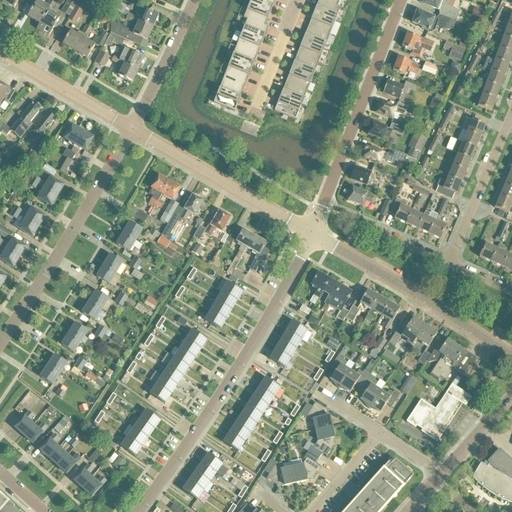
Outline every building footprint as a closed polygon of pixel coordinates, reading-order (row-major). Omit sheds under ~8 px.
[(2,0),(1,2),(14,9),(18,0),(2,0)] [(68,0),(61,12),(70,18),(78,4),(71,0),(68,0)] [(80,0),(74,10),(81,14),(89,0),(88,0),(80,0)] [(270,13),(275,0),(251,0),(249,5),(270,13)] [(334,23),(340,8),(337,7),(319,0),(316,0),(319,1),(313,14),(334,23)] [(422,1),(420,4),(438,11),(439,17),(455,23),(459,12),(452,9),(446,7),(448,1),(446,0),(421,0),(421,1),(422,1)] [(27,18),(40,25),(49,8),(52,10),(54,6),(49,3),(46,7),(44,5),(42,9),(35,5),(27,18)] [(122,16),(126,8),(114,3),(111,11),(122,16)] [(265,27),(270,13),(249,5),(243,19),(247,21),(268,29),(268,28),(265,27)] [(49,8),(40,25),(37,30),(49,37),(59,19),(54,16),(56,12),(52,10),(49,8)] [(136,19),(135,21),(139,23),(152,29),(158,16),(140,8),(137,14),(138,15),(136,18),(136,19)] [(473,17),(482,20),(485,12),(476,9),(473,17)] [(414,17),(412,20),(412,23),(413,23),(412,24),(421,28),(421,29),(431,33),(434,25),(441,27),(440,29),(445,31),(446,31),(447,31),(448,31),(449,31),(450,31),(451,30),(452,29),(453,28),(454,27),(455,23),(439,17),(435,20),(433,19),(419,14),(417,13),(416,17),(415,17),(415,18),(414,17)] [(329,37),(334,23),(313,14),(308,28),(329,37)] [(262,42),(268,29),(247,21),(241,34),(262,42)] [(152,29),(139,23),(134,34),(111,23),(110,34),(137,46),(140,39),(146,42),(152,29)] [(511,28),(507,27),(503,38),(511,41),(511,28)] [(323,51),(329,37),(308,28),(302,42),(323,51)] [(63,45),(75,52),(82,40),(84,36),(87,38),(89,34),(84,31),(82,34),(79,33),(77,36),(70,33),(63,45)] [(257,56),(262,42),(241,34),(236,48),(257,56)] [(121,47),(123,42),(110,35),(107,41),(121,47)] [(403,46),(402,48),(411,52),(410,55),(420,59),(423,51),(430,54),(433,45),(420,39),(420,40),(418,40),(418,39),(407,35),(404,42),(403,42),(402,45),(403,46)] [(96,46),(102,49),(108,40),(101,36),(96,46)] [(511,41),(503,38),(499,50),(511,54),(511,41)] [(82,40),(75,52),(87,59),(94,47),(82,40)] [(458,47),(465,50),(466,51),(469,45),(461,41),(458,47)] [(321,57),(323,51),(302,42),(296,56),(318,65),(321,57)] [(448,59),(460,63),(465,50),(446,43),(443,51),(451,54),(448,59)] [(251,70),(257,56),(236,48),(233,56),(230,62),(251,70)] [(125,49),(120,59),(122,60),(121,63),(124,65),(137,72),(144,58),(125,49)] [(511,54),(499,50),(495,61),(508,66),(511,55),(511,54)] [(95,64),(104,69),(109,58),(101,53),(95,64)] [(312,79),(318,65),(296,56),(294,63),(291,70),(312,79)] [(393,69),(393,70),(393,72),(404,76),(404,75),(407,76),(408,73),(416,76),(419,68),(409,64),(409,63),(398,59),(395,66),(394,66),(393,69)] [(495,61),(491,73),(504,77),(508,66),(495,61)] [(251,70),(230,62),(225,76),(246,84),(251,71),(251,70)] [(120,66),(115,75),(119,77),(118,78),(131,84),(137,72),(124,65),(121,63),(119,66),(120,66)] [(438,68),(424,63),(422,69),(436,74),(438,68)] [(457,74),(460,66),(452,63),(450,68),(434,63),(433,66),(457,74)] [(306,93),(312,79),(291,70),(285,84),(306,93)] [(491,73),(486,84),(500,89),(504,77),(491,73)] [(246,84),(225,76),(219,90),(240,98),(246,84)] [(466,76),(460,87),(464,89),(467,82),(470,83),(472,79),(466,76)] [(414,92),(416,87),(405,83),(404,87),(398,85),(398,86),(388,82),(383,94),(399,100),(402,93),(409,96),(411,91),(414,92)] [(0,104),(2,101),(7,105),(14,93),(0,84),(0,104)] [(301,106),(306,93),(285,84),(280,98),(301,106)] [(486,84),(482,95),(495,100),(500,89),(486,84)] [(234,112),(240,98),(219,90),(213,104),(234,112)] [(495,100),(482,95),(478,107),(491,112),(495,100)] [(295,121),(301,106),(280,98),(274,112),(295,121)] [(431,110),(436,111),(440,102),(435,100),(431,110)] [(6,127),(2,133),(7,136),(10,132),(20,141),(27,132),(32,125),(30,123),(42,109),(34,103),(11,131),(6,127)] [(376,114),(392,120),(395,114),(404,117),(406,114),(413,116),(415,111),(398,104),(396,109),(380,103),(376,114)] [(450,117),(454,108),(451,106),(446,115),(450,117)] [(28,133),(38,141),(55,120),(48,114),(36,128),(34,126),(28,133)] [(472,121),(467,133),(480,139),(485,127),(472,121)] [(386,129),(372,124),(367,136),(387,143),(391,133),(398,136),(401,129),(391,125),(389,130),(386,129)] [(69,145),(74,148),(82,133),(78,130),(77,129),(75,128),(73,128),(72,127),(64,140),(70,143),(69,145)] [(82,133),(74,148),(78,151),(79,149),(85,152),(93,139),(91,138),(91,137),(88,135),(87,136),(82,133)] [(467,133),(462,144),(475,150),(480,139),(467,133)] [(425,139),(414,134),(411,140),(416,142),(412,150),(418,153),(425,139)] [(475,150),(462,144),(457,142),(456,142),(451,153),(457,155),(470,161),(475,150)] [(368,163),(376,166),(377,162),(380,163),(381,160),(395,166),(397,161),(414,167),(416,161),(407,157),(389,150),(388,155),(366,147),(365,147),(364,148),(363,148),(362,149),(362,150),(362,151),(362,152),(363,153),(363,154),(364,154),(362,159),(369,161),(368,163)] [(16,174),(21,178),(38,157),(33,153),(21,167),(22,168),(16,174)] [(71,153),(67,159),(71,162),(75,156),(71,153)] [(457,155),(453,167),(466,172),(470,161),(457,155)] [(66,172),(72,162),(67,160),(59,173),(66,177),(68,173),(66,172)] [(56,172),(46,166),(42,171),(53,178),(56,172)] [(425,168),(421,166),(418,174),(415,180),(419,182),(422,176),(421,175),(425,168)] [(453,167),(448,178),(461,184),(466,172),(453,167)] [(355,168),(350,180),(366,186),(369,179),(379,183),(383,173),(373,169),(371,173),(366,171),(365,172),(355,168)] [(400,178),(405,180),(406,180),(407,180),(409,175),(402,172),(400,178)] [(391,183),(394,177),(383,173),(381,179),(382,180),(391,183)] [(34,177),(31,182),(37,185),(40,181),(34,177)] [(161,196),(169,183),(164,180),(163,178),(161,177),(160,178),(158,177),(151,190),(147,195),(152,197),(148,204),(153,208),(154,206),(155,206),(158,201),(161,196)] [(461,184),(448,178),(443,189),(456,195),(461,184)] [(45,184),(43,188),(57,197),(60,192),(61,192),(63,190),(62,188),(63,187),(50,179),(47,185),(45,184)] [(37,185),(31,182),(29,186),(35,190),(37,185)] [(169,183),(161,196),(171,201),(162,216),(169,220),(178,205),(172,202),(180,189),(178,188),(178,187),(176,186),(174,186),(169,183)] [(511,189),(504,186),(499,197),(511,202),(511,189)] [(57,197),(43,188),(40,193),(42,194),(38,200),(51,207),(52,206),(53,205),(55,203),(54,202),(57,197)] [(348,202),(362,207),(364,201),(371,204),(374,198),(366,196),(367,195),(352,189),(350,196),(348,196),(347,200),(348,200),(348,202)] [(179,220),(185,224),(190,214),(194,217),(198,211),(202,213),(205,212),(207,208),(206,205),(202,203),(198,200),(199,199),(195,197),(194,198),(192,197),(184,210),(178,207),(173,217),(161,236),(170,241),(170,240),(172,236),(170,235),(179,220)] [(508,214),(511,204),(511,202),(499,197),(495,209),(508,214)] [(412,212),(404,209),(407,204),(397,200),(390,214),(396,217),(394,220),(406,225),(412,212)] [(379,216),(385,219),(392,205),(386,202),(379,216)] [(15,208),(13,212),(19,216),(21,212),(15,208)] [(27,214),(24,219),(38,228),(41,223),(42,223),(44,221),(44,219),(45,218),(32,210),(28,216),(27,214)] [(133,219),(144,225),(148,217),(138,211),(133,219)] [(19,216),(13,212),(10,217),(16,220),(19,216)] [(406,225),(417,230),(423,217),(412,212),(406,225)] [(225,214),(224,216),(219,213),(212,225),(210,224),(205,234),(210,237),(215,230),(221,234),(230,219),(229,218),(229,216),(225,214)] [(417,230),(428,235),(434,222),(423,217),(417,230)] [(38,228),(24,219),(21,224),(23,225),(19,230),(32,238),(33,237),(34,236),(36,234),(35,233),(38,228)] [(434,222),(428,235),(440,240),(445,227),(434,222)] [(130,224),(123,235),(135,242),(142,231),(130,224)] [(497,239),(501,240),(508,225),(504,224),(497,239)] [(0,236),(7,240),(11,233),(0,225),(0,236)] [(200,227),(199,229),(194,238),(199,241),(205,230),(200,227)] [(147,238),(153,242),(158,234),(152,230),(147,238)] [(227,274),(231,277),(234,271),(247,249),(254,237),(243,231),(236,243),(242,246),(239,252),(227,274)] [(135,242),(123,235),(116,246),(128,253),(135,242)] [(170,244),(171,243),(161,237),(157,245),(166,250),(168,247),(170,244)] [(266,244),(254,237),(247,249),(257,255),(249,272),(255,274),(260,262),(264,264),(269,252),(264,249),(266,245),(266,244)] [(0,240),(0,246),(19,259),(22,254),(23,254),(25,251),(25,250),(26,248),(13,240),(9,246),(8,245),(0,240)] [(191,253),(198,258),(204,248),(197,244),(191,253)] [(479,258),(491,263),(497,251),(485,245),(479,258)] [(19,259),(0,246),(0,252),(2,254),(4,255),(0,261),(13,269),(14,267),(15,267),(17,264),(16,263),(19,259)] [(491,263),(502,268),(508,256),(497,251),(491,263)] [(110,256),(103,267),(115,275),(122,264),(110,256)] [(502,268),(511,272),(511,257),(508,256),(502,268)] [(135,258),(132,263),(139,267),(141,262),(135,258)] [(162,277),(172,283),(181,269),(171,262),(162,277)] [(139,267),(132,263),(129,267),(136,271),(139,267)] [(115,275),(103,267),(96,278),(109,286),(115,275)] [(234,271),(231,277),(242,283),(245,277),(234,271)] [(315,306),(322,292),(329,281),(318,274),(311,286),(318,290),(313,297),(314,298),(311,304),(315,306)] [(329,307),(334,299),(340,287),(329,281),(322,292),(329,296),(324,304),(325,305),(322,311),(325,313),(329,307)] [(242,293),(227,284),(222,294),(236,302),(242,293)] [(334,299),(329,307),(339,313),(336,319),(343,323),(348,313),(342,309),(344,305),(344,306),(351,294),(340,287),(334,299)] [(360,304),(370,310),(377,297),(377,295),(374,293),(372,294),(367,291),(360,304)] [(96,292),(89,303),(101,311),(108,300),(96,292)] [(121,294),(118,299),(125,303),(127,298),(121,294)] [(236,302),(222,294),(216,303),(231,312),(236,302)] [(158,303),(149,297),(146,302),(155,308),(158,303)] [(370,310),(380,316),(388,304),(377,297),(370,310)] [(125,303),(118,299),(115,303),(122,307),(125,303)] [(101,311),(89,303),(82,315),(94,322),(101,311)] [(231,312),(216,303),(211,313),(225,321),(231,312)] [(388,304),(380,316),(387,320),(383,328),(387,331),(392,323),(399,310),(394,307),(394,306),(391,304),(390,305),(388,304)] [(299,312),(308,317),(311,312),(302,307),(299,312)] [(345,319),(352,323),(359,311),(353,307),(345,319)] [(225,321),(211,313),(205,322),(219,331),(225,321)] [(310,317),(308,322),(317,327),(320,323),(310,317)] [(184,328),(187,322),(181,318),(177,324),(184,328)] [(401,337),(408,341),(407,343),(412,347),(416,340),(416,339),(425,326),(413,319),(405,331),(401,337)] [(307,332),(292,323),(287,333),(301,341),(307,332)] [(75,325),(68,336),(80,343),(87,332),(75,325)] [(416,339),(416,340),(428,348),(437,334),(425,326),(416,339)] [(100,327),(97,332),(104,336),(107,331),(100,327)] [(104,336),(97,332),(95,336),(101,340),(104,336)] [(206,341),(192,332),(186,341),(200,350),(206,341)] [(301,341),(287,333),(281,342),(295,351),(301,341)] [(388,344),(394,348),(401,337),(395,333),(388,344)] [(80,343),(68,336),(61,346),(73,354),(80,343)] [(356,348),(359,342),(354,339),(351,345),(356,348)] [(380,339),(374,349),(375,350),(379,353),(386,343),(380,339)] [(330,340),(327,346),(336,351),(339,346),(330,340)] [(430,356),(426,363),(428,364),(437,362),(437,364),(430,375),(438,381),(439,378),(445,382),(453,370),(468,380),(481,362),(448,340),(444,346),(439,343),(430,356)] [(200,351),(186,341),(180,350),(194,360),(200,351)] [(12,342),(5,351),(13,357),(20,348),(12,342)] [(295,351),(281,342),(275,351),(290,360),(295,351)] [(194,360),(180,350),(174,359),(188,369),(194,360)] [(374,360),(379,353),(375,350),(374,351),(370,354),(369,356),(374,360)] [(290,360),(275,351),(270,361),(284,370),(290,360)] [(386,361),(390,356),(385,352),(381,358),(386,361)] [(423,366),(426,363),(430,356),(424,352),(418,362),(423,366)] [(338,390),(350,372),(344,368),(347,364),(343,361),(345,359),(339,355),(330,369),(336,372),(330,381),(332,382),(332,383),(338,390)] [(55,356),(47,367),(59,375),(66,364),(55,356)] [(86,363),(83,362),(79,359),(76,364),(83,368),(84,367),(86,363)] [(188,369),(174,359),(168,368),(182,378),(188,369)] [(83,368),(76,364),(74,368),(80,372),(83,368)] [(59,375),(47,367),(40,378),(52,386),(59,375)] [(182,378),(168,368),(162,377),(176,387),(182,378)] [(355,385),(361,389),(369,376),(364,372),(362,374),(358,371),(356,376),(350,372),(338,390),(347,393),(350,394),(355,385)] [(94,384),(96,379),(88,374),(85,378),(94,384)] [(368,410),(380,392),(375,388),(378,384),(374,381),(375,379),(369,376),(361,389),(366,392),(360,401),(362,402),(362,403),(368,410)] [(176,387),(162,377),(156,387),(170,396),(176,387)] [(279,389),(265,380),(259,389),(273,398),(279,389)] [(407,397),(412,389),(407,385),(401,393),(407,397)] [(421,401),(406,423),(415,429),(416,427),(422,431),(421,433),(437,443),(442,434),(437,431),(441,425),(443,427),(459,403),(465,407),(471,399),(452,385),(446,394),(446,395),(435,411),(421,401)] [(170,396),(156,387),(150,396),(164,405),(170,396)] [(259,389),(253,398),(267,407),(273,398),(259,389)] [(56,395),(62,399),(65,395),(59,391),(56,395)] [(368,410),(369,410),(378,413),(380,414),(386,405),(391,409),(400,396),(394,392),(393,394),(389,391),(386,396),(380,392),(368,410)] [(35,397),(26,406),(31,410),(39,401),(35,397)] [(253,398),(247,407),(261,416),(267,407),(253,398)] [(313,421),(315,431),(331,428),(328,414),(327,414),(326,411),(315,404),(312,408),(307,405),(300,415),(305,419),(307,417),(313,421)] [(88,411),(87,405),(79,407),(80,413),(88,411)] [(247,407),(241,416),(255,425),(261,416),(247,407)] [(160,422),(146,412),(140,421),(154,431),(160,422)] [(15,429),(24,437),(33,426),(29,422),(33,417),(29,413),(15,429)] [(255,425),(241,416),(236,425),(249,434),(255,425)] [(62,421),(54,430),(59,435),(67,425),(62,421)] [(154,431),(140,421),(134,430),(147,440),(154,431)] [(33,426),(24,437),(33,445),(47,429),(42,425),(38,430),(33,426)] [(249,434),(236,425),(230,434),(244,444),(249,434)] [(312,447),(308,453),(319,460),(322,454),(326,457),(334,446),(333,442),(334,442),(331,428),(315,431),(318,442),(314,448),(312,447)] [(147,440),(134,430),(127,439),(141,448),(147,440)] [(244,444),(230,434),(223,444),(237,453),(244,444)] [(40,451),(49,459),(58,449),(54,445),(59,440),(54,436),(40,451)] [(121,448),(135,458),(141,448),(127,439),(122,436),(117,444),(122,447),(121,448)] [(69,445),(74,449),(78,444),(74,440),(69,445)] [(49,459),(58,467),(67,457),(58,449),(49,459)] [(89,459),(87,461),(92,465),(93,464),(101,455),(97,451),(89,459)] [(511,462),(509,460),(506,457),(499,451),(487,463),(489,465),(487,469),(481,464),(472,479),(477,485),(483,489),(488,494),(495,498),(501,501),(508,503),(511,504),(511,462)] [(302,466),(292,469),(295,485),(309,482),(309,480),(312,480),(319,468),(315,465),(319,460),(308,453),(304,459),(306,460),(302,466)] [(67,457),(58,467),(66,475),(81,460),(76,456),(72,461),(67,457)] [(208,456),(202,465),(215,474),(222,465),(208,456)] [(119,472),(126,464),(119,458),(112,467),(119,472)] [(295,485),(292,469),(281,471),(275,467),(276,465),(270,461),(263,472),(269,475),(266,480),(278,487),(281,486),(281,488),(295,485)] [(381,511),(413,477),(410,474),(411,473),(407,469),(406,470),(395,461),(391,466),(388,463),(344,511),(381,511)] [(215,474),(202,465),(196,473),(209,483),(215,474)] [(74,482),(83,490),(92,479),(88,475),(92,470),(88,466),(74,482)] [(196,473),(189,482),(203,492),(209,483),(196,473)] [(92,479),(83,490),(92,498),(106,482),(101,478),(97,484),(92,479)] [(189,482),(183,491),(196,501),(203,492),(189,482)] [(0,511),(17,511),(14,509),(14,508),(9,502),(8,503),(2,499),(3,498),(0,494),(0,511)] [(244,503),(237,511),(240,511),(247,505),(244,503)]
